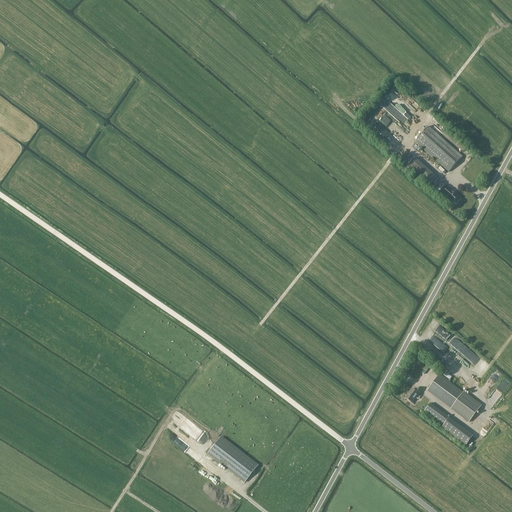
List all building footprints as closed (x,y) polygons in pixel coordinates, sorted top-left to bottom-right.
[(416,143),(449,172),(463,157),(430,127),(416,143)] [(415,158),(407,167),(429,187),(437,178),(415,158)] [(458,197),(449,188),(443,194),(453,203),(458,197)] [(464,393),(440,375),(428,391),(452,409),(469,422),(482,406),(464,393)] [(406,398),(412,403),(419,394),(419,395),(422,392),(417,388),(415,391),(412,389),(406,398)] [(258,466),(221,437),(208,454),(245,482),(258,466)]
